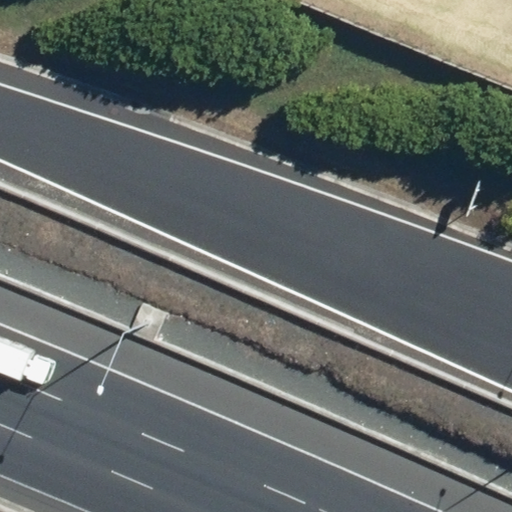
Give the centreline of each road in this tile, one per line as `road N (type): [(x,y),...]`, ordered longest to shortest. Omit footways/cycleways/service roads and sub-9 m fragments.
road 1 (motorway): [(0,129),(511,342)]
road 2 (motorway): [(0,411),(232,511)]
